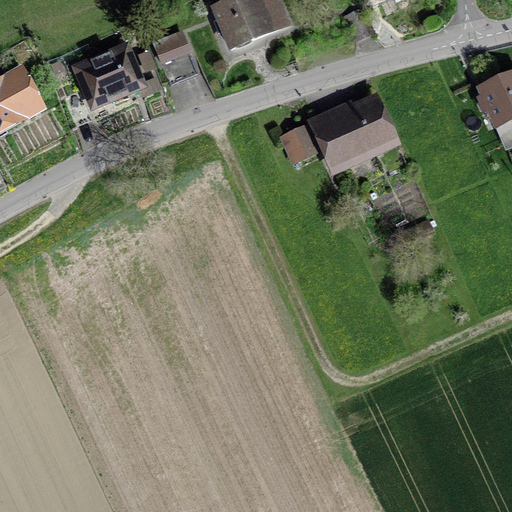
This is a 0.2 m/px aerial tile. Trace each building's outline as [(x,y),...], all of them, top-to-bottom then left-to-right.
[(287,26),(276,0),(241,0),(215,12),(231,50),(287,26)] [(373,35),(362,10),(345,17),(356,42),(373,35)] [(170,85),(197,74),(182,36),(155,47),(170,85)] [(78,70),(93,107),(141,87),(125,50),(78,70)] [(0,130),(38,110),(20,76),(0,86),(0,130)] [(490,110),(497,127),(511,120),(511,78),(482,92),(486,100),(480,102),(484,113),(490,110)] [(63,99),(74,124),(90,117),(79,92),(63,99)] [(376,105),(317,132),(334,169),(373,152),(370,146),(391,137),(376,105)] [(287,146),(295,164),(318,154),(310,135),(287,146)] [(428,221),(391,239),(395,246),(406,240),(407,244),(433,231),(428,221)]
